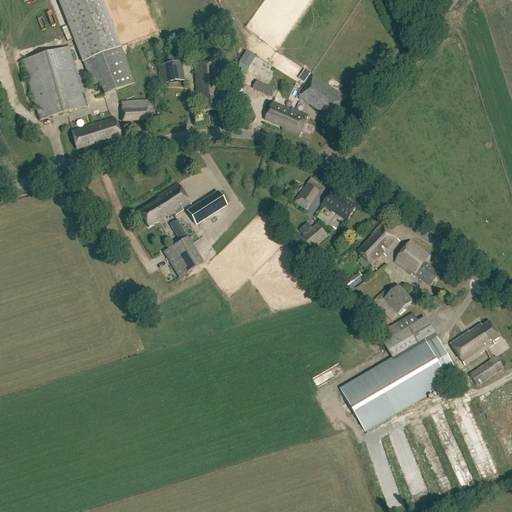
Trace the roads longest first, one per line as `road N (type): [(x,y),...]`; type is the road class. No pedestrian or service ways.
road 1 (unclassified): [(0,190),(192,133),(265,137),(324,161)]
road 2 (unclassified): [(511,307),(324,161)]
road 3 (unclassified): [(324,161),(454,0)]
